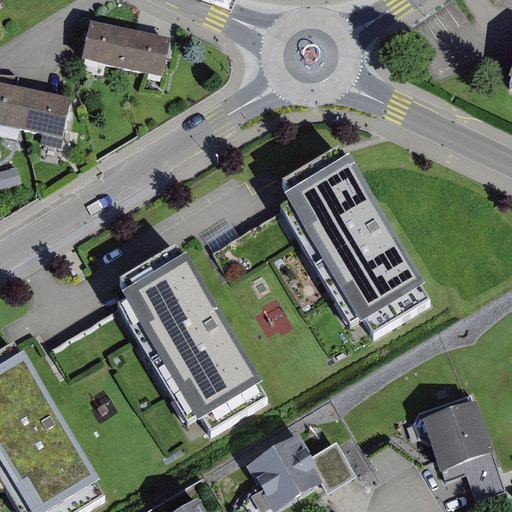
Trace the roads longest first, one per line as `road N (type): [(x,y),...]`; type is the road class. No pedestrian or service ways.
road 1 (residential): [(0,255),(284,85)]
road 2 (residential): [(511,164),(342,79)]
